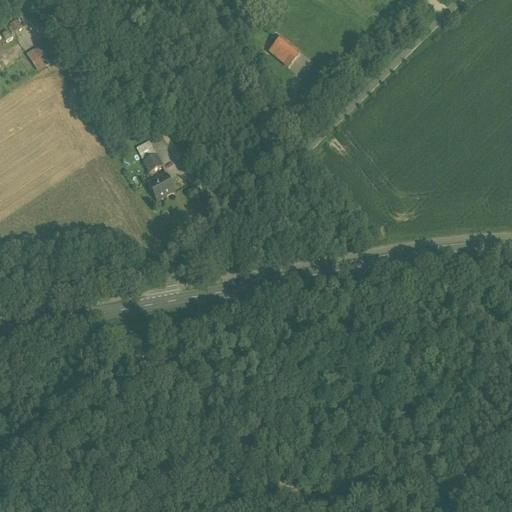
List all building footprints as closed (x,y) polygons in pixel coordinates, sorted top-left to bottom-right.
[(13,25),(16,32),(23,30),(20,22),(13,25)] [(280,38),(268,52),(290,70),(302,56),(280,38)] [(54,40),(30,56),(42,73),(66,57),(54,40)] [(210,75),(205,71),(201,76),(206,79),(210,75)] [(133,132),(118,143),(122,148),(137,137),(133,132)] [(149,144),(137,151),(144,164),(156,157),(149,144)] [(156,157),(144,164),(150,176),(162,169),(156,157)] [(166,177),(148,187),(157,204),(175,194),(166,177)]
